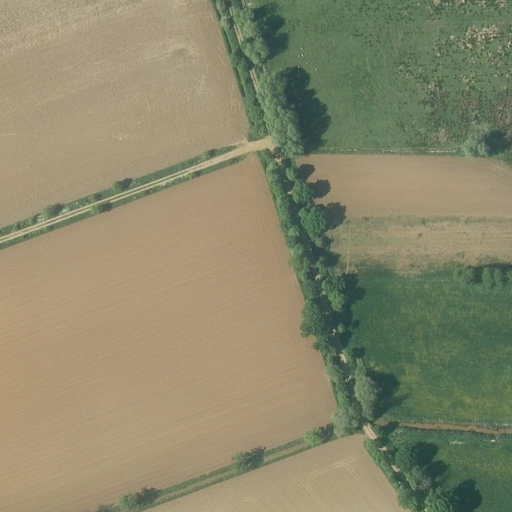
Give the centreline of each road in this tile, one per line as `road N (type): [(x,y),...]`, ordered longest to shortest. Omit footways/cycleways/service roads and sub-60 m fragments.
road 1 (track): [(425,511),(365,431),(274,146)]
road 2 (track): [(274,146),(0,241)]
road 3 (track): [(274,146),(228,0)]
